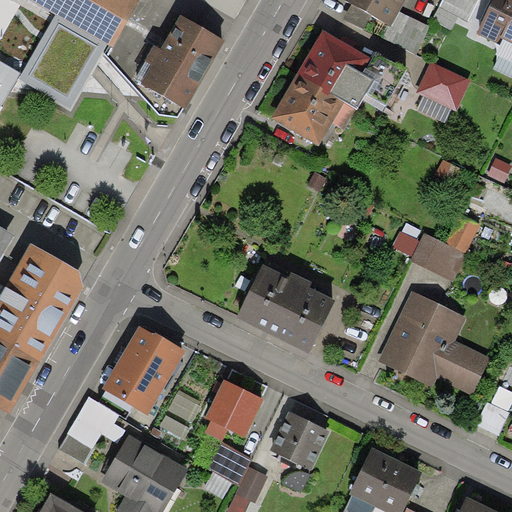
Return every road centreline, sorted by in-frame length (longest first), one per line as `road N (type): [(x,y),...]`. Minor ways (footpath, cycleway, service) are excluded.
road 1 (residential): [(511,472),(118,282)]
road 2 (tertiary): [(118,282),(284,0)]
road 3 (tertiary): [(0,488),(118,282)]
